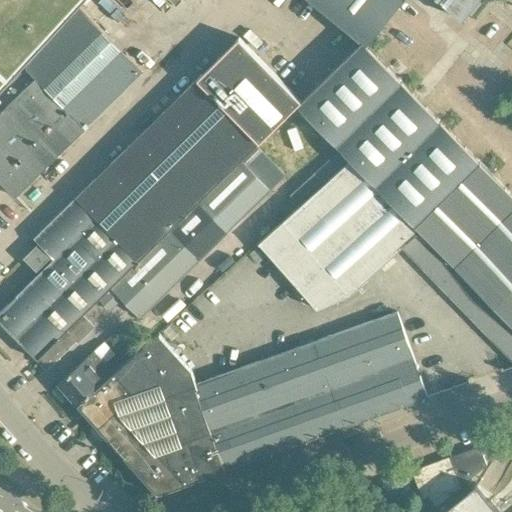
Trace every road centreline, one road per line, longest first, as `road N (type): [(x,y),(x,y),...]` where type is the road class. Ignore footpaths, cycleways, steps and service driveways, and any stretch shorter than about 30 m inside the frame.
road 1 (unclassified): [(246,511),(511,416)]
road 2 (unclassified): [(101,511),(0,409)]
